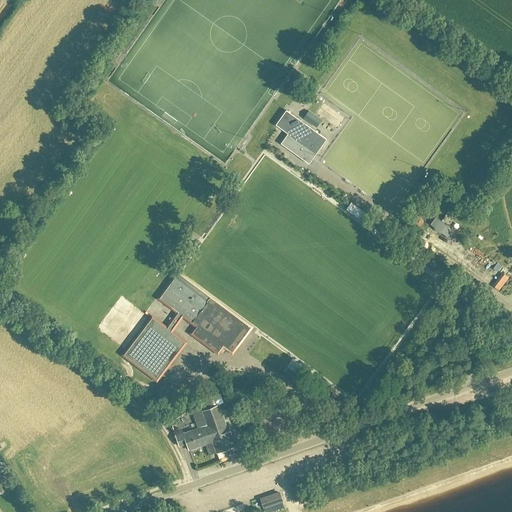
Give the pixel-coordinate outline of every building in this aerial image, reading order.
[(303,90),(296,100),(303,105),(310,95),(303,90)] [(286,110),(276,125),(288,134),(281,143),(309,164),(327,139),(286,110)] [(351,202),(345,209),(365,224),(371,217),(351,202)] [(18,227),(23,219),(16,215),(11,223),(18,227)] [(456,230),(435,215),(429,222),(450,238),(456,230)] [(237,336),(244,327),(214,304),(213,306),(207,301),(176,278),(160,298),(192,321),(193,319),(199,324),(192,333),(217,352),(223,344),(228,347),(234,339),(237,342),(240,338),(237,336)] [(156,379),(162,371),(184,343),(152,318),(124,354),(156,379)] [(287,368),(286,370),(283,375),(291,380),(295,374),(287,368)] [(216,453),(217,452),(219,458),(225,456),(223,450),(233,446),(229,435),(231,434),(228,426),(226,426),(218,405),(213,407),(210,398),(192,410),(198,428),(183,434),(183,432),(175,435),(179,446),(187,443),(189,449),(212,441),(216,453)] [(299,485),(291,488),(295,499),(303,497),(299,485)] [(261,499),(264,507),(282,501),(279,492),(261,499)]
